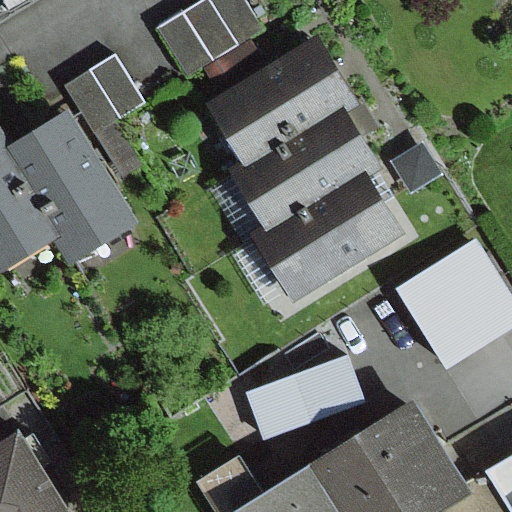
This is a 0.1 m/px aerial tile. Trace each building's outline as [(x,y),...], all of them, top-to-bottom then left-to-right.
[(207,0),(194,8),(157,31),(186,78),(264,30),(245,0),(207,0)] [(215,104),(254,165),(351,104),(364,95),(324,34),(215,104)] [(90,71),(67,84),(97,133),(144,105),(114,56),(90,71)] [(73,102),(10,141),(65,231),(79,254),(142,216),(73,102)] [(385,158),(351,104),(254,165),(240,174),(275,228),(371,166),(385,158)] [(0,268),(1,270),(65,231),(10,141),(0,123),(0,268)] [(412,230),(371,166),(275,228),(262,236),(302,299),(412,230)] [(511,279),(483,233),(401,283),(452,365),(511,327),(511,279)] [(254,389),(271,439),(376,404),(359,354),(254,389)] [(419,392),(242,502),(248,511),(437,511),(478,487),(419,392)] [(82,511),(28,422),(0,439),(0,511),(82,511)]
